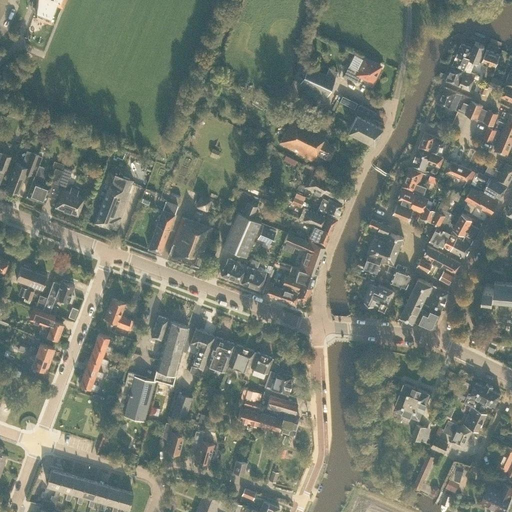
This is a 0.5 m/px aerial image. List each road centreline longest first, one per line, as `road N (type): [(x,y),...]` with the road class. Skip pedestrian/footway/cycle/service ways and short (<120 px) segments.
road 1 (residential): [(318,326),(331,246),(390,125),(404,62)]
road 2 (secondary): [(110,251),(318,326)]
road 3 (residential): [(38,442),(110,251)]
road 4 (unclassified): [(298,511),(322,451),(318,326)]
road 5 (residential): [(152,511),(159,490),(153,477),(38,442)]
